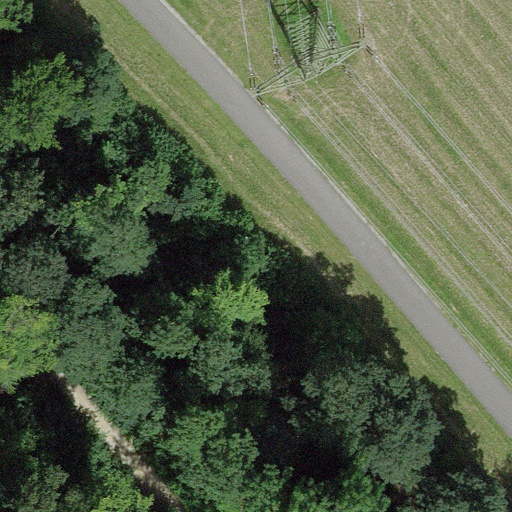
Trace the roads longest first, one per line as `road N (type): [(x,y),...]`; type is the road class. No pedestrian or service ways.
road 1 (track): [(128,0),(511,421)]
road 2 (track): [(0,290),(202,511)]
